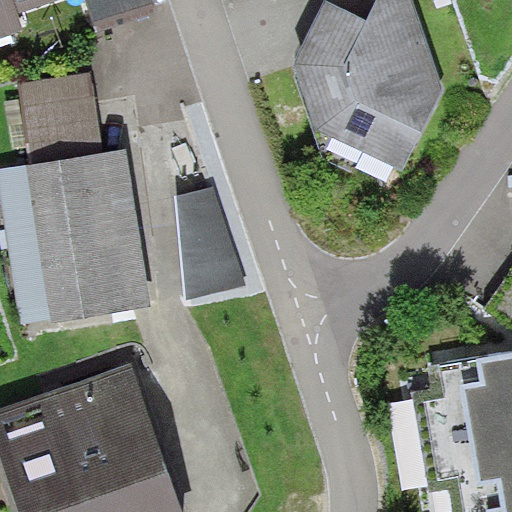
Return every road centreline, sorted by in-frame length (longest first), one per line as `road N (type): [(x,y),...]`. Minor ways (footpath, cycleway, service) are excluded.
road 1 (residential): [(303,312),(196,0)]
road 2 (residential): [(303,312),(388,284),(511,126)]
road 3 (residential): [(355,511),(354,479),(303,312)]
